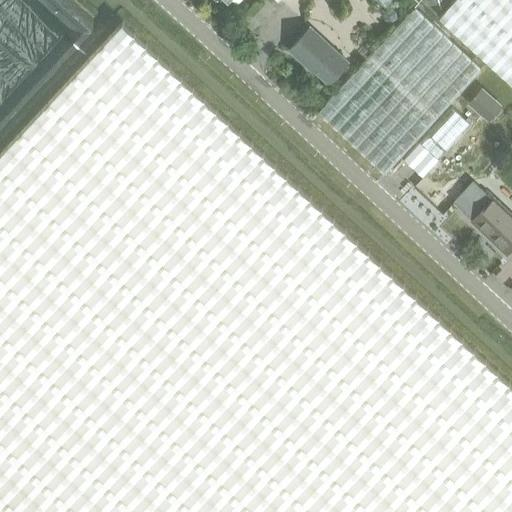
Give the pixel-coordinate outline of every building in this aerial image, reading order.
[(511,0),(451,0),(440,13),(436,17),(511,85),(511,0)] [(384,172),(481,66),(417,7),(367,61),(320,112),(384,172)] [(0,511),(511,511),(511,379),(122,14),(0,147),(0,511)] [(328,80),(347,59),(310,25),(289,48),(314,71),(316,69),(328,80)] [(483,88),(469,103),(482,115),(496,101),(483,88)] [(423,176),(471,123),(451,106),(403,158),(423,176)] [(473,182),(456,200),(473,216),(470,220),(506,253),(511,246),(511,211),(493,194),(490,197),(473,182)]
